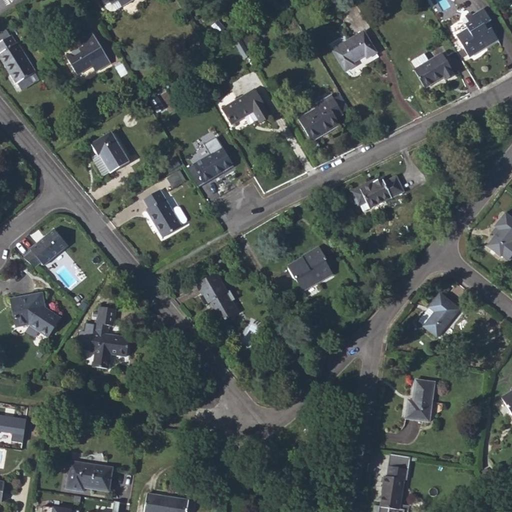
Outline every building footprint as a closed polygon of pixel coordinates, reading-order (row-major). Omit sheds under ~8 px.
[(490,21),(483,9),(472,16),(470,13),(465,17),(466,19),(462,21),(467,29),(456,36),(468,57),(498,39),(491,28),(487,30),(484,24),(489,22),(490,21)] [(484,24),(487,30),(491,28),(492,27),(489,22),(484,24)] [(0,42),(11,35),(8,29),(0,33),(0,42)] [(345,72),(355,66),(353,63),(365,56),(367,59),(376,53),(363,32),(332,50),(345,72)] [(76,75),(92,66),(95,72),(110,63),(92,33),(80,41),(83,46),(65,56),(76,75)] [(0,58),(16,84),(17,84),(21,90),(39,80),(35,73),(36,72),(18,43),(17,43),(11,35),(0,42),(0,58)] [(413,69),(425,89),(443,78),(444,81),(454,75),(442,53),(428,61),(415,68),(413,69)] [(428,61),(424,54),(411,62),(415,68),(428,61)] [(253,113),(257,120),(259,123),(271,116),(254,89),(221,109),(231,126),(244,118),(253,113)] [(339,109),(346,105),(338,91),(331,94),(339,109)] [(298,118),(311,142),(321,136),(320,134),(338,124),(335,119),(343,115),(339,109),(331,94),(323,99),(324,102),(314,108),(298,118)] [(157,112),(163,108),(156,96),(149,100),(157,112)] [(314,108),(324,102),(323,99),(313,105),(314,108)] [(249,125),(257,120),(253,113),(244,118),(249,125)] [(321,136),(340,126),(338,124),(320,134),(321,136)] [(108,162),(110,161),(121,180),(140,168),(122,138),(101,150),(108,162)] [(203,182),(222,172),(223,173),(233,167),(220,145),(210,151),(212,154),(193,165),(203,182)] [(171,188),(181,182),(176,173),(175,173),(166,179),(171,188)] [(359,204),(365,201),(368,207),(402,191),(395,177),(384,182),(381,178),(353,192),(359,204)] [(165,192),(156,197),(149,201),(154,210),(152,212),(168,239),(187,228),(187,227),(192,224),(192,221),(186,210),(183,209),(178,212),(165,192)] [(495,236),(487,246),(500,257),(501,256),(507,261),(511,254),(511,241),(511,242),(511,241),(511,217),(506,213),(495,226),(496,227),(500,230),(495,236)] [(492,233),(495,236),(500,230),(496,227),(492,233)] [(68,246),(54,230),(30,250),(31,252),(23,258),(35,268),(41,263),(44,266),(68,246)] [(333,274),(325,260),(326,259),(319,246),(301,255),(302,257),(286,266),(294,280),(296,279),(302,291),(333,274)] [(202,295),(200,296),(206,305),(211,302),(214,308),(211,309),(218,322),(221,321),(222,322),(238,312),(232,301),(234,299),(229,290),(227,291),(216,273),(196,284),(202,295)] [(28,324),(33,323),(41,328),(38,331),(47,337),(59,318),(44,308),(41,294),(11,299),(16,326),(28,324)] [(425,313),(418,321),(424,325),(423,326),(437,337),(459,309),(440,294),(428,308),(434,313),(430,317),(425,313)] [(90,352),(94,353),(92,367),(107,369),(109,354),(125,356),(127,338),(107,335),(109,325),(112,326),(114,310),(99,307),(97,321),(94,321),(90,352)] [(425,313),(430,317),(434,313),(428,308),(425,313)] [(28,324),(38,331),(41,328),(33,323),(28,324)] [(252,344),(258,326),(250,324),(244,341),(252,344)] [(412,400),(408,400),(405,419),(429,422),(434,383),(415,380),(413,397),(416,397),(416,401),(412,400)] [(511,391),(501,398),(511,415),(511,391)] [(27,418),(0,414),(0,429),(15,432),(14,442),(24,444),(27,418)] [(304,431),(311,439),(318,432),(311,424),(304,431)] [(66,489),(83,492),(84,488),(109,492),(112,468),(70,460),(66,489)] [(380,506),(400,510),(404,479),(407,480),(409,469),(388,466),(387,476),(384,476),(380,506)] [(142,511),(185,511),(187,500),(146,493),(142,511)]
